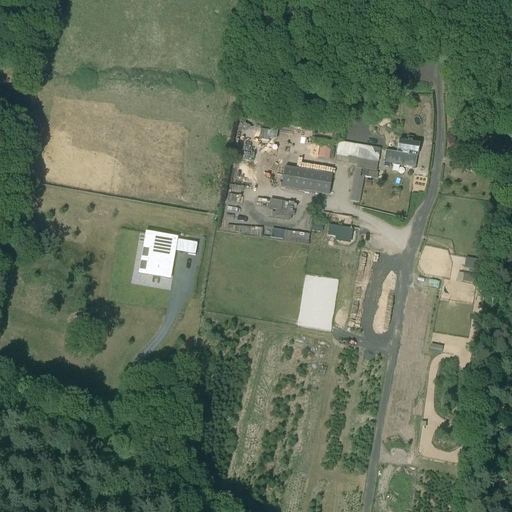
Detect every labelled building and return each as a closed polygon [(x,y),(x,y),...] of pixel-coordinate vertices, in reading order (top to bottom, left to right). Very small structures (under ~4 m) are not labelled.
[(397,153),(404,154),(403,166),(415,168),(418,144),(399,141),(397,153)] [(484,154),(486,144),(474,141),(472,151),(484,154)] [(380,149),(360,146),(338,142),(336,156),(340,156),(340,157),(378,162),(380,149)] [(328,160),(330,149),(319,148),(318,159),(328,160)] [(397,153),(386,151),(384,163),(402,166),(404,154),(397,153)] [(332,175),(284,167),(281,188),(328,196),(332,175)] [(258,197),(257,205),(271,207),(270,215),(288,217),(289,208),(294,209),(295,202),(258,197)] [(319,232),(321,222),(314,221),(312,231),(319,232)] [(335,237),(335,241),(351,244),(353,229),(329,225),(327,236),(335,237)] [(147,235),(145,247),(149,248),(146,263),(147,263),(145,274),(167,278),(172,252),(173,252),(175,240),(147,235)] [(190,242),(188,254),(195,256),(197,244),(190,242)]
